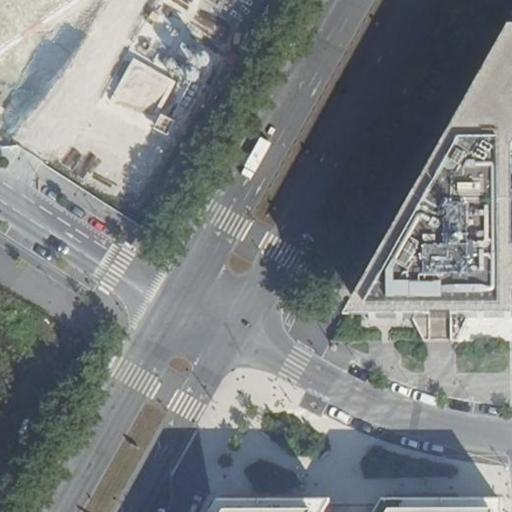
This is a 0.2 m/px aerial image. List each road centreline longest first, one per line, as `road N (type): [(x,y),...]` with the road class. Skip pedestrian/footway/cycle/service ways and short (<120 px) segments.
road 1 (secondary): [(240,329),(430,0)]
road 2 (secondary): [(337,0),(168,294)]
road 3 (residential): [(511,434),(401,415),(240,329)]
road 4 (secondary): [(168,294),(43,511)]
road 5 (residential): [(168,294),(0,189)]
